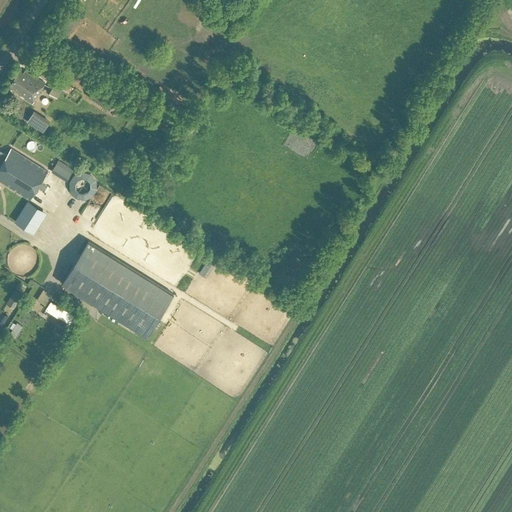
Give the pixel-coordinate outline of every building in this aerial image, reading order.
[(194,8),(203,15),(209,8),(200,0),(199,2),(194,8)] [(116,70),(111,67),(107,73),(132,89),(138,80),(118,67),(116,70)] [(31,101),(44,81),(36,76),(35,77),(32,75),(33,74),(24,68),(23,71),(19,68),(9,84),(13,86),(11,89),(20,94),(20,93),(24,95),(23,96),(31,101)] [(56,96),(65,82),(56,76),(46,90),(56,96)] [(108,108),(118,93),(100,81),(96,86),(94,85),(88,95),(108,108)] [(67,95),(73,87),(68,84),(62,91),(67,95)] [(178,106),(155,91),(150,100),(173,114),(178,106)] [(10,93),(6,103),(16,108),(21,98),(10,93)] [(33,112),(27,121),(32,125),(38,116),(33,112)] [(6,153),(0,149),(0,179),(29,198),(47,170),(10,147),(6,153)] [(58,159),(51,170),(66,179),(73,168),(58,159)] [(151,339),(158,328),(155,326),(174,295),(89,242),(63,284),(151,339)] [(30,278),(27,283),(32,286),(35,282),(30,278)] [(51,304),(46,313),(69,327),(74,319),(51,304)]
